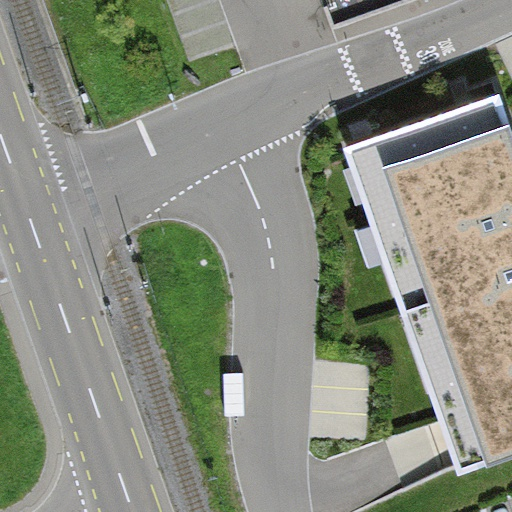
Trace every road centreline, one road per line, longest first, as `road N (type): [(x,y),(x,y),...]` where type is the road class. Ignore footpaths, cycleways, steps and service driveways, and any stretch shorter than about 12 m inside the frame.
road 1 (residential): [(222,126),(277,256),(270,448),(281,511)]
road 2 (secondary): [(134,511),(27,214)]
road 3 (residential): [(222,126),(511,7)]
road 4 (residential): [(27,214),(90,193),(222,126)]
